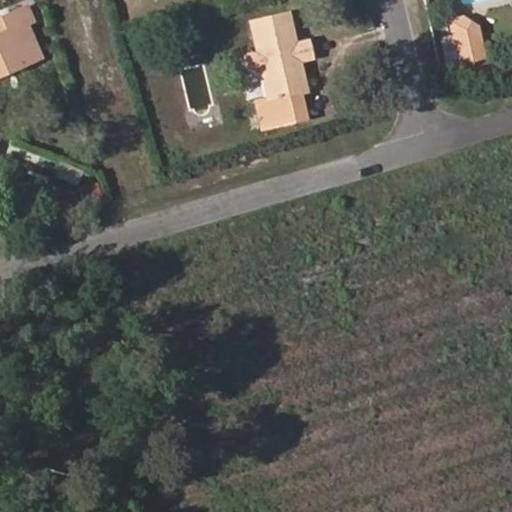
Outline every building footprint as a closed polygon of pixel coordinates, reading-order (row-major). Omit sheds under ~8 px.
[(0,75),(39,58),(25,25),(32,22),(25,7),(0,18),(0,75)] [(306,92),(299,61),(311,58),(307,42),(294,45),(287,13),(249,22),(256,52),(244,55),(248,72),(258,70),(264,96),(265,100),(256,102),(261,129),(303,120),(297,94),(306,92)] [(482,57),(476,27),(462,19),(449,21),(462,77),(493,70),(491,62),(482,57)] [(264,96),(258,70),(248,72),(239,74),(244,100),(264,96)] [(75,181),(82,167),(63,159),(56,173),(75,181)]
